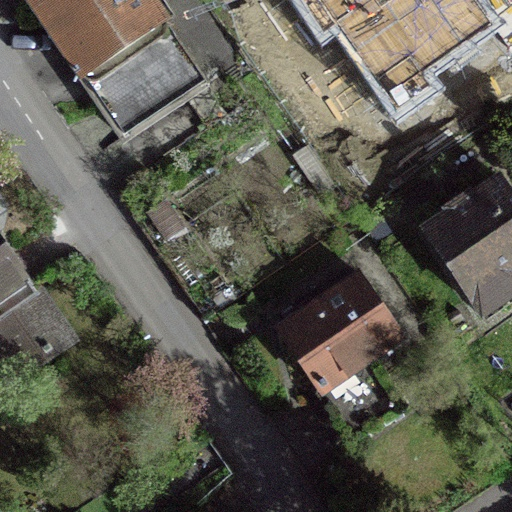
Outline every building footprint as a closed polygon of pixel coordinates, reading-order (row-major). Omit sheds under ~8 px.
[(23,0),(121,142),(204,86),(145,0),(23,0)] [(315,0),(388,104),(497,30),(504,25),(485,0),(315,0)] [(511,0),(485,0),(504,25),(497,30),(510,49),(511,47),(511,0)] [(511,303),(511,277),(510,275),(511,273),(511,205),(496,182),(467,201),(464,197),(442,212),(445,216),(421,233),(483,323),(511,303)] [(0,355),(15,377),(65,343),(0,249),(0,355)] [(398,341),(356,278),(275,333),(351,445),(402,411),(368,361),(398,341)]
